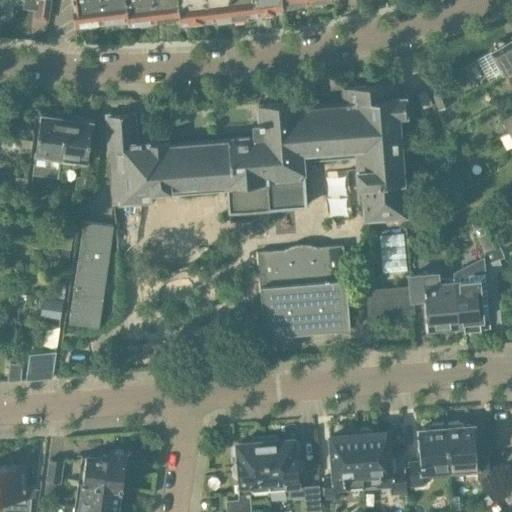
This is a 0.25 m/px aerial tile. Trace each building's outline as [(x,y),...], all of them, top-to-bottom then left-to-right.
[(36,19),(48,21),(50,0),(24,0),(23,7),(38,10),(36,19)] [(113,23),(128,21),(125,0),(74,0),(75,1),(73,2),(76,22),(85,21),(89,24),(95,23),(99,19),(112,18),(113,23)] [(125,0),(128,21),(138,20),(141,23),(147,22),(150,19),(164,17),(165,22),(180,20),(177,0),(125,0)] [(201,18),(218,16),(218,20),(232,18),(232,14),(230,0),(177,0),(180,20),(191,19),(194,21),(199,21),(201,18)] [(230,0),(232,14),(232,18),(244,17),(244,13),(262,11),(265,13),(271,12),(273,10),(282,9),(281,0),(230,0)] [(322,0),(281,0),(282,9),(298,7),(298,1),(304,0),(313,0),(315,2),(322,1),(322,0)] [(491,51),(503,72),(511,67),(511,39),(505,43),(504,41),(499,40),(496,42),(494,46),(495,49),(491,51)] [(511,67),(503,72),(500,74),(503,78),(511,73),(511,67)] [(135,113),(108,115),(115,203),(155,199),(154,189),(170,188),(170,193),(228,189),(229,212),(306,206),(304,176),(303,160),(359,156),(360,169),(363,169),(367,218),(406,216),(399,115),(412,114),(410,96),(397,97),(396,83),(342,87),(343,103),(296,107),(296,101),(261,103),(261,114),(260,114),(261,122),(254,122),(255,136),(168,142),(168,141),(138,143),(135,113)] [(443,83),(429,89),(437,109),(451,102),(443,83)] [(425,91),(417,94),(423,108),(431,105),(425,91)] [(511,110),(499,118),(508,132),(511,129),(511,110)] [(52,115),(41,114),(33,173),(57,177),(60,158),(66,117),(67,114),(57,113),(52,115)] [(93,121),(79,119),(76,115),(67,114),(66,117),(60,158),(72,159),(72,163),(87,165),(93,121)] [(457,117),(446,122),(451,131),(461,125),(457,117)] [(460,158),(468,154),(462,142),(453,147),(460,158)] [(447,181),(454,192),(465,185),(458,174),(447,181)] [(77,175),(75,188),(83,189),(85,177),(77,175)] [(27,178),(17,177),(15,186),(26,188),(27,178)] [(98,191),(99,183),(87,181),(86,189),(98,191)] [(447,182),(437,188),(443,197),(452,191),(447,182)] [(51,196),(50,204),(41,203),(39,216),(53,217),(56,197),(51,196)] [(426,196),(410,205),(415,215),(432,206),(426,196)] [(442,216),(453,210),(446,197),(435,203),(442,216)] [(487,232),(481,219),(472,223),(478,236),(487,232)] [(83,220),(83,223),(69,322),(99,326),(114,225),(83,220)] [(75,222),(63,221),(59,246),(71,248),(75,222)] [(478,236),(484,250),(494,247),(487,232),(478,236)] [(343,244),(257,251),(264,335),(350,328),(343,244)] [(484,250),(485,255),(485,263),(499,258),(504,256),(500,244),(494,247),(484,250)] [(63,248),(59,273),(67,274),(71,249),(63,248)] [(454,284),(456,299),(458,324),(463,323),(464,329),(480,328),(480,322),(488,321),(489,327),(490,327),(490,323),(485,263),(485,255),(453,270),(453,275),(437,276),(438,285),(454,284)] [(490,323),(501,322),(496,271),(503,269),(499,258),(485,263),(490,323)] [(456,324),(458,324),(456,299),(454,284),(438,285),(437,276),(437,270),(409,272),(410,288),(411,288),(412,300),(425,299),(427,326),(442,325),(443,328),(445,330),(449,331),(454,330),(455,327),(456,324)] [(66,284),(53,282),(51,298),(64,300),(66,284)] [(372,311),(412,308),(412,300),(411,288),(410,288),(370,292),(372,311)] [(40,314),(59,317),(62,300),(43,297),(40,314)] [(56,345),(61,327),(45,323),(40,341),(56,345)] [(26,379),(53,377),(57,349),(30,352),(26,379)] [(21,380),(22,363),(9,362),(8,381),(21,380)] [(447,426),(450,470),(462,469),(462,474),(476,472),(476,481),(489,480),(488,458),(476,459),(473,424),(459,425),(459,421),(446,422),(447,426)] [(436,471),(450,470),(447,426),(446,422),(431,423),(432,427),(418,429),(420,459),(409,460),(411,486),(423,485),(423,477),(436,476),(436,471)] [(373,427),(359,428),(359,433),(364,488),(392,486),(393,493),(407,492),(404,451),(389,452),(388,431),(373,432),(373,427)] [(336,490),(364,488),(359,433),(359,428),(343,430),(344,434),(330,435),(333,476),(324,477),(325,499),(336,498),(336,490)] [(266,437),(266,440),(269,484),(286,483),(286,490),(290,490),(290,497),(305,496),(306,510),(319,510),(318,487),(298,489),(297,472),(300,469),(300,461),(296,459),(295,452),(298,450),(298,442),(293,438),(279,439),(276,436),(266,437)] [(252,485),(269,484),(266,440),(266,437),(253,437),(251,442),(238,443),(232,447),(233,455),(238,457),(238,463),(234,466),(234,475),(240,477),(242,500),(227,501),(228,511),(251,511),(250,494),(253,493),(252,485)] [(84,469),(82,483),(117,488),(122,489),(127,451),(110,449),(110,453),(105,452),(105,455),(96,454),(95,457),(81,456),(79,469),(84,469)] [(55,480),(61,481),(64,460),(49,458),(46,479),(55,480)] [(29,511),(31,498),(34,498),(33,485),(25,485),(23,465),(0,466),(0,511),(29,511)] [(54,492),(55,480),(46,479),(45,490),(54,492)] [(116,500),(117,488),(82,483),(77,482),(76,494),(80,495),(78,508),(107,511),(118,511),(120,500),(116,500)]
